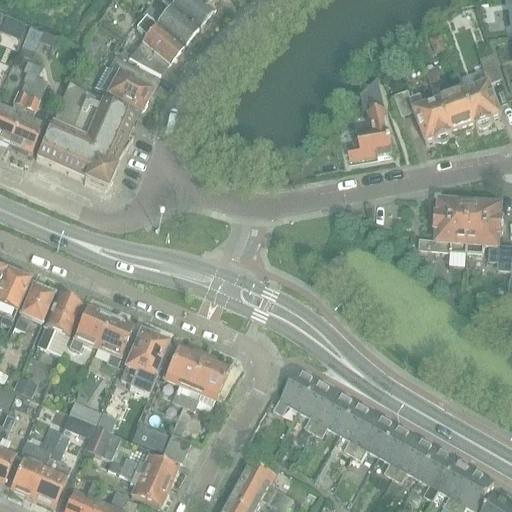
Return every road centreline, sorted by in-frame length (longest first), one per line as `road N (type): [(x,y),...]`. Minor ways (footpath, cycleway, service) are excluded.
road 1 (residential): [(0,236),(249,343),(261,356),(263,382),(192,511)]
road 2 (primary): [(511,468),(378,390),(296,322),(221,286)]
road 3 (residential): [(511,167),(250,206)]
road 4 (primary): [(221,286),(0,209)]
road 5 (residential): [(163,180),(165,131),(179,103),(275,0)]
road 6 (residential): [(0,175),(111,223),(141,214),(163,180)]
